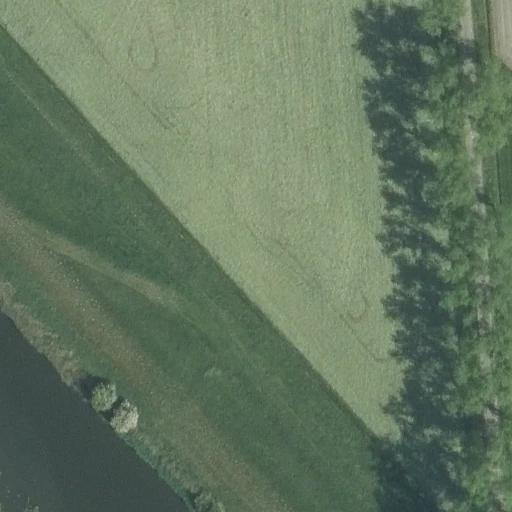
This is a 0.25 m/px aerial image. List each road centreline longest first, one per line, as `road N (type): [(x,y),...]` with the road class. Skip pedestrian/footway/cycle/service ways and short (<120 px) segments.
road 1 (unclassified): [(493,502),(469,159)]
road 2 (secondary): [(469,159),(199,0)]
road 3 (unclassified): [(469,159),(460,0)]
